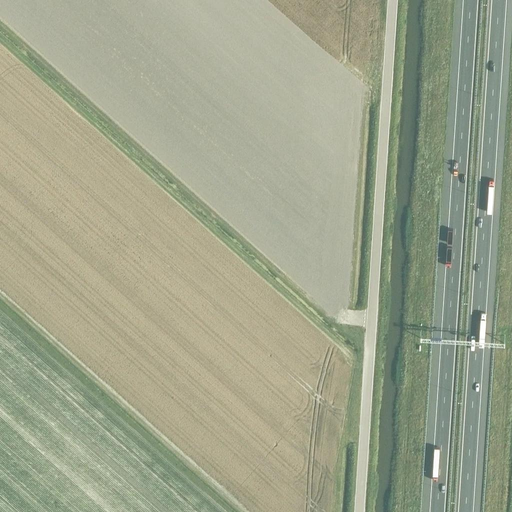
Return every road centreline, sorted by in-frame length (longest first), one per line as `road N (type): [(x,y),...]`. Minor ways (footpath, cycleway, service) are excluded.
road 1 (unclassified): [(360,511),(394,0)]
road 2 (motorway): [(465,511),(499,0)]
road 3 (motorway): [(470,0),(437,511)]
